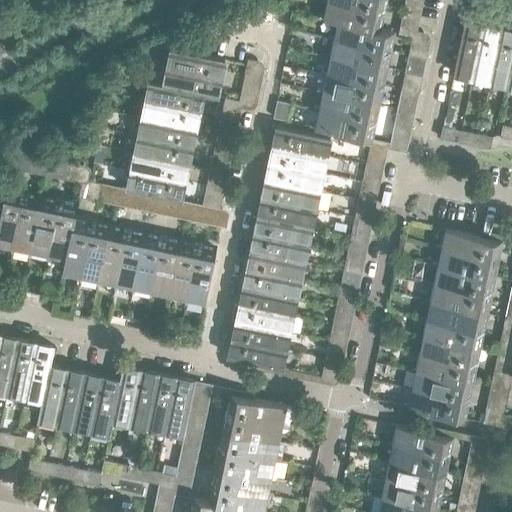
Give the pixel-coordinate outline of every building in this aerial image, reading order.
[(368,7),(333,0),(326,0),(323,17),(337,20),(365,25),(377,27),(380,10),(368,7)] [(333,0),(368,7),(380,10),(382,0),(333,0)] [(417,0),(404,0),(402,12),(414,14),(417,0)] [(472,76),(483,22),(464,18),(453,72),(472,76)] [(410,35),(413,21),(401,19),(398,32),(410,35)] [(337,20),(333,37),(373,45),(387,48),(391,30),(377,27),(365,25),(337,20)] [(500,26),(483,22),(472,76),(489,80),(500,26)] [(511,58),(511,28),(500,26),(489,80),(490,80),(507,83),(511,58)] [(422,37),(410,35),(407,49),(419,52),(422,37)] [(373,45),(333,37),(330,55),(370,63),(383,66),(387,48),(373,45)] [(221,77),(225,58),(171,47),(168,65),(221,77)] [(370,63),(330,55),(326,72),(366,81),(379,84),(383,66),(370,63)] [(402,70),(414,72),(417,59),(405,56),(402,70)] [(253,80),(256,65),(244,62),(241,77),(253,80)] [(217,95),(221,77),(168,65),(164,83),(204,92),(217,95)] [(414,72),(402,70),(399,84),(411,87),(414,72)] [(326,72),(322,90),(363,99),(376,101),(379,84),(366,81),(326,72)] [(204,92),(164,83),(150,80),(146,98),(200,109),(204,92)] [(248,102),(251,87),(240,84),(236,99),(248,102)] [(322,90),(319,108),(359,116),(372,119),(376,101),(363,99),(322,90)] [(398,91),(395,105),(407,108),(410,94),(398,91)] [(234,113),(236,99),(225,97),(222,110),(234,113)] [(200,109),(146,98),(143,115),(196,127),(200,109)] [(290,104),(279,102),(276,116),(287,118),(290,104)] [(407,108),(395,105),(392,120),(404,122),(407,108)] [(359,116),(319,108),(315,126),(356,135),(368,137),(372,119),(359,116)] [(451,125),(453,115),(446,114),(444,124),(451,125)] [(196,127),(143,115),(139,133),(192,144),(196,127)] [(229,134),(232,120),(220,118),(217,132),(229,134)] [(511,138),(511,125),(498,122),(495,134),(511,138)] [(273,143),(327,154),(331,136),(277,124),(273,143)] [(458,129),(443,126),(441,138),(456,141),(458,129)] [(402,130),(390,127),(387,141),(399,144),(402,130)] [(477,145),(479,134),(465,131),(463,142),(477,145)] [(226,148),(229,134),(217,132),(214,146),(226,148)] [(139,133),(135,151),(189,162),(192,144),(139,133)] [(491,148),(493,136),(479,134),(477,145),(491,148)] [(105,154),(106,144),(98,143),(97,143),(95,152),(96,152),(105,154)] [(327,154),(273,143),(269,160),(323,172),(327,154)] [(378,164),(381,150),(369,148),(366,162),(378,164)] [(189,162),(135,151),(132,168),(185,179),(189,162)] [(222,169),(225,155),(213,153),(210,167),(222,169)] [(25,169),(28,157),(13,154),(10,166),(25,169)] [(46,173),(49,162),(35,159),(32,171),(46,173)] [(269,160),(266,178),(319,189),(323,172),(269,160)] [(60,176),(63,165),(49,162),(46,173),(60,176)] [(375,179),(378,164),(366,162),(363,176),(375,179)] [(85,169),(70,166),(68,178),(82,181),(83,177),(85,169)] [(219,183),(222,169),(210,167),(207,181),(219,183)] [(185,179),(132,168),(128,187),(181,198),(185,179)] [(266,178),(262,195),(316,207),(319,189),(266,178)] [(95,186),(82,183),(81,183),(79,195),(93,198),(95,186)] [(359,197),(370,200),(373,186),(362,183),(359,197)] [(21,206),(24,192),(6,188),(3,202),(0,215),(0,242),(13,245),(21,206)] [(114,202),(117,191),(103,188),(100,199),(114,202)] [(214,205),(217,190),(205,188),(202,203),(214,205)] [(117,191),(114,202),(128,205),(131,194),(117,191)] [(42,196),(24,192),(21,206),(13,245),(31,249),(39,210),(42,196)] [(149,210),(152,198),(138,195),(135,207),(149,210)] [(262,195),(258,213),(312,224),(316,207),(262,195)] [(39,210),(31,249),(48,253),(56,214),(59,199),(42,196),(39,210)] [(370,200),(359,197),(356,211),(367,214),(370,200)] [(152,198),(149,210),(163,213),(166,201),(152,198)] [(56,214),(48,253),(66,256),(72,228),(74,217),(77,203),(59,199),(56,214)] [(185,217),(187,205),(173,202),(171,214),(185,217)] [(187,205),(185,217),(199,220),(201,208),(187,205)] [(223,213),(213,211),(208,210),(206,222),(221,225),(223,213)] [(258,213),(255,231),(308,242),(312,224),(258,213)] [(72,228),(66,256),(63,271),(81,274),(90,232),(92,221),(74,217),(72,228)] [(363,235),(366,221),(354,219),(351,233),(363,235)] [(90,232),(81,274),(98,278),(107,236),(110,225),(92,221),(90,232)] [(107,236),(98,278),(116,282),(125,240),(127,228),(110,225),(107,236)] [(478,253),(495,257),(498,238),(481,235),(445,227),(441,246),(478,253)] [(145,232),(127,228),(125,240),(116,282),(134,285),(142,245),(145,232)] [(308,242),(255,231),(251,248),(305,260),(308,242)] [(142,245),(134,285),(151,289),(159,250),(162,236),(145,232),(142,245)] [(360,249),(363,235),(351,233),(348,247),(360,249)] [(180,239),(162,236),(159,250),(151,289),(169,293),(177,253),(180,239)] [(177,253),(169,293),(186,296),(195,257),(198,243),(180,239),(177,253)] [(195,257),(186,296),(205,300),(213,261),(216,247),(198,243),(195,257)] [(441,246),(437,263),(474,271),(491,275),(495,257),(478,253),(441,246)] [(305,260),(251,248),(247,266),(301,277),(305,260)] [(356,270),(359,256),(347,254),(344,268),(356,270)] [(437,263),(434,281),(470,289),(487,292),(491,275),(474,271),(437,263)] [(247,266),(243,284),(297,295),(301,277),(247,266)] [(353,284),(356,270),(344,268),(341,282),(353,284)] [(434,281),(430,298),(468,306),(484,310),(487,292),(470,289),(434,281)] [(243,284),(240,301),(293,313),(297,295),(243,284)] [(348,306),(351,292),(339,289),(337,303),(348,306)] [(468,306),(430,298),(426,316),(465,324),(480,327),(484,310),(468,306)] [(240,301),(236,319),(290,330),(293,313),(240,301)] [(348,306),(337,303),(326,301),(325,309),(335,311),(334,318),(345,320),(348,306)] [(511,315),(505,314),(502,329),(511,331),(511,315)] [(465,324),(426,316),(423,334),(460,342),(476,345),(480,327),(465,324)] [(236,319),(232,337),(286,348),(290,330),(236,319)] [(341,341),(344,327),(332,325),(329,339),(341,341)] [(18,337),(1,333),(0,336),(0,388),(7,390),(18,337)] [(423,334),(419,351),(457,359),(473,363),(476,345),(460,342),(423,334)] [(18,337),(7,390),(25,394),(36,341),(18,337)] [(286,348),(232,337),(229,355),(282,366),(286,348)] [(511,338),(501,337),(498,350),(510,352),(511,341),(511,338)] [(338,355),(341,341),(329,339),(326,353),(338,355)] [(42,398),(50,363),(53,344),(36,341),(25,394),(42,398)] [(510,352),(498,350),(495,365),(507,367),(510,352)] [(419,351),(415,369),(453,377),(469,380),(473,363),(457,359),(419,351)] [(336,362),(325,360),(322,375),(333,377),(336,362)] [(56,420),(67,367),(50,363),(42,398),(38,416),(56,420)] [(130,421),(141,368),(124,364),(120,378),(112,417),(130,421)] [(85,371),(67,367),(56,420),(74,424),(85,371)] [(141,368),(130,421),(148,425),(159,371),(141,368)] [(415,369),(412,386),(450,395),(465,398),(469,380),(453,377),(415,369)] [(85,371),(74,424),(92,428),(103,375),(85,371)] [(159,371),(148,425),(165,428),(177,375),(159,371)] [(493,372),(491,385),(502,387),(505,374),(493,372)] [(112,417),(120,378),(103,375),(92,428),(109,431),(112,417)] [(195,379),(177,375),(165,428),(184,432),(195,379)] [(502,387),(491,385),(487,400),(499,402),(502,387)] [(209,403),(212,388),(200,386),(197,401),(209,403)] [(450,395),(412,386),(408,405),(447,413),(462,416),(465,398),(450,395)] [(251,416),(282,422),(286,404),(255,397),(233,393),(229,411),(251,416)] [(495,424),(498,410),(486,407),(483,422),(495,424)] [(196,408),(193,422),(205,424),(208,410),(196,408)] [(251,416),(229,411),(225,429),(247,433),(279,440),(282,422),(251,416)] [(511,415),(503,414),(500,425),(511,427),(511,415)] [(205,424),(193,422),(190,436),(202,438),(205,424)] [(396,423),(392,441),(432,450),(445,453),(449,434),(436,431),(396,423)] [(247,433),(225,429),(222,446),(245,451),(275,458),(279,440),(247,433)] [(13,433),(0,430),(0,442),(11,445),(13,433)] [(34,438),(19,435),(17,446),(32,449),(34,438)] [(482,442),(471,440),(467,455),(479,457),(482,442)] [(392,441),(388,459),(428,467),(442,470),(445,453),(432,450),(392,441)] [(200,445),(188,443),(185,457),(197,459),(200,445)] [(245,451),(222,446),(218,464),(241,469),(271,475),(275,458),(245,451)] [(44,458),(30,455),(27,467),(42,470),(44,458)] [(194,473),(197,459),(185,457),(182,471),(194,473)] [(104,458),(101,470),(115,473),(118,461),(104,458)] [(428,467),(388,459),(384,477),(424,485),(438,488),(442,470),(428,467)] [(63,474),(65,462),(51,460),(49,471),(63,474)] [(80,465),(65,462),(63,474),(77,477),(80,465)] [(475,478),(478,464),(466,462),(463,476),(475,478)] [(136,478),(139,466),(125,463),(123,475),(136,478)] [(218,464),(214,481),(237,486),(268,493),(271,475),(241,469),(218,464)] [(151,481),(153,469),(139,466),(136,478),(151,481)] [(99,482),(101,470),(87,467),(84,479),(99,482)] [(173,485),(175,473),(160,470),(158,482),(173,485)] [(472,492),(475,478),(463,476),(460,490),(472,492)] [(424,485),(384,477),(381,494),(420,503),(434,506),(438,488),(424,485)] [(193,481),(181,478),(178,492),(190,495),(193,481)] [(214,481),(210,499),(233,504),(250,508),(264,511),(268,493),(237,486),(214,481)] [(173,506),(176,492),(164,489),(161,504),(173,506)] [(432,511),(434,506),(420,503),(381,494),(374,493),(370,510),(377,511),(432,511)] [(233,504),(210,499),(196,496),(193,511),(248,511),(250,508),(233,504)] [(459,511),(467,511),(470,500),(459,497),(456,511),(459,511)]
